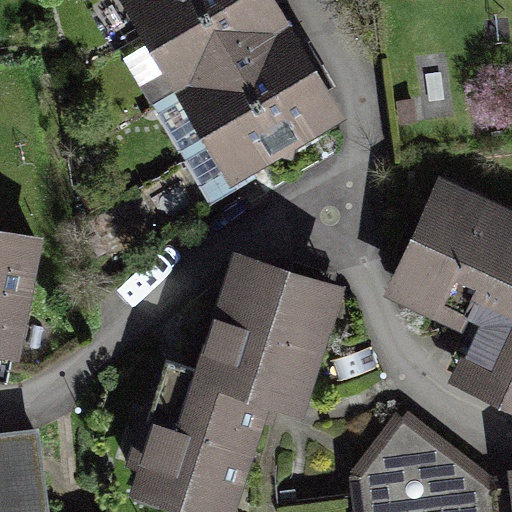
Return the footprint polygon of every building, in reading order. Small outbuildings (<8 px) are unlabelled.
[(262,0),(162,0),(142,12),(239,184),(336,130),(262,0)] [(511,217),(444,185),(399,279),(487,321),(470,356),(482,361),(472,383),(511,401),(511,217)] [(0,373),(31,379),(54,247),(0,237),(0,373)] [(327,295),(248,267),(209,377),(181,367),(141,479),(226,509),(266,395),(289,403),(327,295)] [(511,511),(511,476),(479,479),(405,417),(360,479),(363,511),(511,511)] [(0,511),(48,511),(39,434),(0,438),(0,511)]
